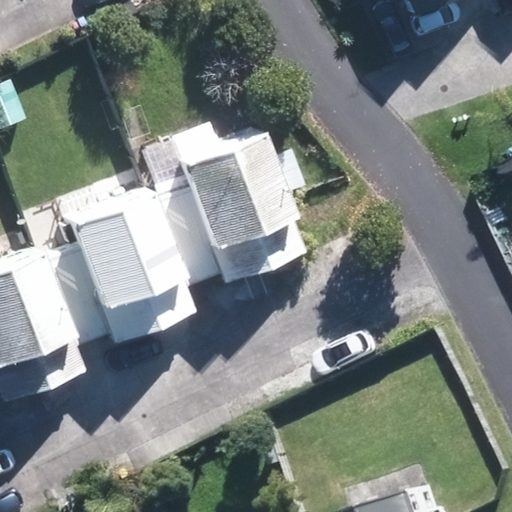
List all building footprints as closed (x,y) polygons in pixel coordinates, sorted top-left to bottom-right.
[(403,0),(409,12),(434,0),(403,0)] [(203,153),(195,132),(132,156),(146,195),(182,288),(216,275),(220,284),(302,253),(257,132),(203,153)] [(191,313),(182,288),(146,195),(68,225),(77,249),(41,261),(72,348),(108,335),(111,343),(191,313)] [(72,348),(41,261),(36,249),(0,263),(0,400),(1,404),(83,373),(72,348)] [(440,511),(431,486),(355,511),(440,511)]
